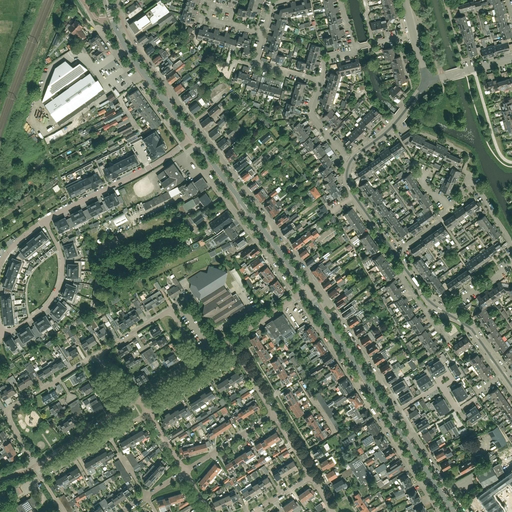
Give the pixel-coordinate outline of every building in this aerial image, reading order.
[(158,4),(146,13),(145,12),(135,20),(135,21),(129,25),(135,33),(140,29),(142,31),(158,20),(158,19),(165,14),(169,12),(166,7),(160,0),(157,3),(158,4)] [(313,11),(311,2),(307,3),(306,0),(304,0),(307,12),(313,11)] [(301,13),(299,5),(296,6),(295,1),(293,2),(296,15),(301,13)] [(473,9),(476,8),(474,3),(474,1),(465,4),(467,11),(473,9)] [(504,7),(502,1),(500,1),(500,2),(493,3),(493,4),(495,9),(504,7)] [(130,18),(142,9),(137,2),(125,11),(130,18)] [(257,8),(258,5),(249,3),(248,8),(260,12),(261,10),(257,8)] [(193,9),(194,6),(186,4),(184,9),(197,13),(198,10),(193,9)] [(467,11),(465,4),(458,5),(458,4),(456,5),(457,8),(459,7),(462,16),(465,16),(468,15),(467,11)] [(504,7),(495,9),(492,10),(494,16),(497,15),(503,13),(503,14),(506,13),(504,7)] [(239,8),(237,14),(249,17),(250,15),(246,14),(247,10),(239,8)] [(260,12),(248,8),(247,10),(246,14),(250,15),(254,16),(255,13),(260,14),(260,12)] [(290,16),(288,8),(281,9),(279,14),(275,13),(274,16),(287,19),(288,17),(290,16)] [(196,15),(197,13),(184,9),(183,15),(191,17),(192,14),(196,15)] [(336,16),(335,13),(340,12),(339,9),(326,12),(328,18),(336,16)] [(170,19),(173,17),(170,12),(157,22),(160,26),(170,19)] [(399,16),(398,13),(395,14),(395,12),(385,14),(386,19),(390,22),(393,18),(399,16)] [(505,19),(503,14),(503,13),(497,15),(494,16),(496,22),(505,19)] [(190,20),(191,17),(183,15),(181,20),(194,24),(194,21),(190,20)] [(285,25),(287,19),(274,16),(273,18),(278,19),(277,22),(285,25)] [(467,21),(465,16),(462,16),(456,18),(458,24),(467,21)] [(388,26),(390,22),(386,19),(381,21),(383,31),(385,30),(386,33),(389,32),(388,26)] [(507,25),(505,19),(496,22),(498,28),(500,27),(507,25)] [(80,29),(83,26),(76,20),(69,29),(75,34),(76,33),(81,40),(86,37),(84,34),(80,29)] [(339,27),(338,24),(342,23),(342,20),(329,23),(330,29),(339,27)] [(469,21),(467,21),(458,24),(459,30),(462,29),(468,27),(471,27),(469,21)] [(511,31),(509,24),(507,25),(500,27),(502,33),(511,31)] [(203,39),(206,26),(204,26),(203,30),(199,29),(197,37),(203,39)] [(282,36),(284,30),(271,26),(270,29),(275,30),(274,33),(282,36)] [(472,33),(471,27),(468,27),(462,29),(463,35),(472,33)] [(214,42),(217,30),(215,29),(214,33),(211,32),(208,41),(214,42)] [(341,38),(341,35),(345,34),(344,31),(332,34),(332,37),(333,40),(336,39),(341,38)] [(511,36),(511,35),(511,31),(502,33),(503,39),(507,38),(511,36)] [(157,44),(155,42),(160,39),(157,36),(154,38),(152,35),(148,38),(147,36),(148,35),(147,32),(137,39),(141,45),(145,42),(146,44),(149,42),(151,44),(145,49),(149,55),(155,50),(153,47),(157,44)] [(225,46),(228,33),(226,32),(225,37),(222,36),(219,44),(225,46)] [(230,47),(233,39),(229,38),(231,34),(228,33),(225,46),(230,47)] [(242,46),(246,33),(244,33),(242,37),(239,36),(237,44),(242,46)] [(249,44),(250,39),(247,38),(248,34),(246,33),(242,46),(244,47),(248,48),(249,44)] [(474,39),(472,33),(463,35),(465,41),(466,41),(473,39),(474,39)] [(95,45),(102,40),(98,34),(88,41),(91,45),(94,44),(95,45)] [(237,44),(239,36),(237,35),(235,40),(233,39),(230,47),(236,49),(237,44)] [(279,47),(280,41),(268,37),(267,40),(271,41),(270,44),(279,47)] [(332,37),(324,38),(325,45),(337,42),(336,39),(333,40),(332,37)] [(511,50),(511,43),(508,45),(507,38),(503,39),(500,40),(502,44),(504,51),(509,49),(510,51),(511,50)] [(474,42),(473,39),(466,41),(467,44),(469,50),(476,48),(474,42)] [(98,50),(105,44),(102,40),(95,45),(98,50)] [(489,56),(487,47),(485,41),(482,42),(483,47),(484,47),(484,48),(481,49),(482,53),(483,58),(489,56)] [(70,50),(76,46),(74,43),(70,45),(68,42),(66,43),(70,50)] [(319,50),(320,47),(317,46),(317,44),(314,43),(313,44),(310,43),(308,49),(310,50),(323,54),(324,51),(319,50)] [(95,60),(109,50),(105,44),(98,50),(99,50),(94,54),(92,55),(94,58),(95,60)] [(248,56),(251,45),(249,44),(248,48),(244,47),(242,55),(248,56)] [(504,51),(502,44),(493,46),(495,53),(498,53),(504,51)] [(493,46),(487,47),(489,56),(495,55),(495,53),(493,46)] [(482,53),(481,49),(480,47),(476,48),(469,50),(467,50),(469,57),(469,56),(470,58),(473,58),(472,55),(482,53)] [(156,65),(164,59),(169,55),(165,50),(164,51),(162,48),(157,52),(159,54),(152,59),(156,65)] [(276,54),(277,54),(277,52),(265,48),(264,51),(268,52),(267,55),(272,57),(275,58),(276,54)] [(283,62),(285,56),(277,54),(276,54),(275,58),(272,57),(271,59),(283,62)] [(316,61),(317,58),(309,55),(307,61),(320,65),(320,62),(316,61)] [(164,66),(160,69),(162,71),(161,72),(162,74),(163,74),(164,74),(170,69),(168,67),(173,63),(169,58),(162,63),(164,66)] [(73,67),(65,60),(55,68),(42,101),(59,125),(105,93),(103,90),(104,89),(103,89),(98,80),(96,81),(95,79),(90,73),(86,76),(84,73),(88,70),(80,63),(73,67)] [(307,63),(306,63),(298,61),(298,63),(297,67),(308,70),(309,68),(309,67),(306,66),(307,63)] [(319,67),(320,65),(307,61),(306,63),(307,63),(306,66),(309,67),(309,68),(314,69),(315,66),(319,67)] [(346,75),(344,65),(341,65),(341,63),(338,63),(339,70),(337,71),(336,74),(341,76),(346,75)] [(242,82),(245,73),(246,67),(243,66),(242,72),(239,71),(238,74),(235,73),(234,80),(242,82)] [(249,79),(250,74),(247,74),(249,67),(246,67),(245,73),(242,82),(247,83),(247,84),(249,79)] [(171,84),(180,77),(176,71),(167,78),(169,81),(168,82),(169,83),(170,83),(171,84)] [(498,86),(502,84),(501,81),(497,82),(497,79),(495,80),(493,72),(490,73),(495,91),(499,89),(498,86)] [(509,89),(504,72),(501,73),(503,80),(501,81),(502,84),(498,86),(499,89),(503,88),(504,91),(509,89)] [(251,89),(256,74),(253,73),(252,80),(249,79),(247,84),(247,83),(246,88),(251,89)] [(339,81),(341,76),(336,74),(331,73),(330,77),(327,76),(327,78),(339,81)] [(495,91),(490,73),(487,74),(489,81),(487,82),(487,81),(483,82),(484,87),(486,86),(487,90),(489,89),(490,92),(495,91)] [(186,83),(192,78),(189,74),(183,78),(186,83)] [(256,81),(258,75),(256,74),(251,89),(250,93),(255,94),(257,91),(259,82),(256,81)] [(402,86),(401,83),(409,81),(408,78),(405,78),(405,76),(395,79),(396,84),(400,88),(402,86)] [(263,93),(268,78),(265,77),(263,83),(260,82),(258,91),(263,93)] [(338,87),(339,81),(327,78),(326,80),(329,80),(328,84),(338,87)] [(274,96),(278,81),(276,80),(274,86),(271,85),(269,94),(274,96)] [(185,88),(183,85),(184,84),(182,82),(181,83),(174,88),(176,91),(176,92),(177,93),(178,93),(185,88)] [(200,85),(197,82),(189,88),(191,90),(182,97),(183,99),(183,100),(184,102),(185,102),(186,102),(192,98),(197,95),(193,90),(200,85)] [(305,87),(306,84),(297,82),(296,87),(307,90),(308,88),(305,87)] [(336,92),(338,87),(328,84),(327,88),(324,87),(324,89),(336,92)] [(403,91),(400,88),(396,84),(392,88),(399,95),(403,91)] [(399,95),(392,88),(388,91),(391,94),(389,96),(393,101),(398,97),(399,98),(401,96),(399,95)] [(131,100),(141,93),(138,89),(128,96),(131,100)] [(334,98),(336,92),(324,89),(323,91),(326,91),(325,95),(334,98)] [(302,98),(303,95),(294,92),(293,98),(304,101),(305,99),(302,98)] [(132,106),(144,97),(141,93),(131,100),(133,102),(131,104),(132,106)] [(333,103),(334,98),(325,95),(323,99),(321,98),(320,100),(333,103)] [(201,107),(206,103),(200,96),(195,100),(196,102),(189,107),(193,113),(201,107)] [(147,102),(144,97),(132,106),(131,107),(132,109),(136,106),(137,108),(147,102)] [(304,103),(304,101),(293,98),(291,103),(300,106),(301,103),(304,103)] [(511,104),(511,105),(511,103),(511,100),(511,99),(506,100),(507,101),(503,103),(504,105),(501,106),(503,111),(511,107),(511,104)] [(109,103),(112,109),(116,107),(120,104),(118,100),(113,103),(112,101),(109,103)] [(331,109),(333,103),(320,100),(320,102),(322,102),(321,106),(326,108),(326,107),(331,109)] [(140,112),(150,106),(147,102),(137,108),(139,110),(136,113),(137,114),(137,115),(140,112)] [(301,111),(295,109),(296,106),(287,103),(286,108),(295,111),(301,113),(301,111)] [(217,105),(208,112),(209,113),(208,113),(210,116),(201,123),(204,127),(203,128),(204,129),(205,129),(206,130),(215,122),(212,118),(221,110),(219,108),(217,105)] [(143,117),(153,110),(150,106),(140,112),(137,115),(138,117),(142,114),(143,117)] [(327,120),(335,113),(331,109),(326,107),(326,108),(325,111),(327,113),(325,116),(323,114),(320,116),(324,121),(326,119),(327,120)] [(382,115),(375,107),(370,111),(379,121),(381,119),(379,117),(382,115)] [(511,117),(511,114),(511,113),(511,107),(503,111),(504,115),(508,114),(509,118),(511,117)] [(301,113),(295,111),(286,108),(283,117),(289,119),(290,116),(293,117),(294,114),(300,116),(301,113)] [(113,110),(105,114),(107,118),(115,114),(113,110)] [(145,121),(156,114),(153,110),(143,117),(145,119),(142,120),(144,122),(145,121)] [(379,121),(370,111),(366,115),(373,123),(376,120),(378,122),(379,121)] [(331,124),(338,117),(335,113),(327,120),(331,124)] [(105,124),(118,118),(116,114),(115,114),(107,118),(103,120),(105,124)] [(149,125),(159,118),(156,114),(145,121),(144,122),(145,124),(148,123),(149,125)] [(504,125),(511,122),(511,117),(509,118),(508,114),(504,115),(505,119),(503,120),(504,125)] [(373,123),(366,115),(362,119),(371,128),(372,127),(370,125),(373,123)] [(228,120),(225,116),(217,123),(220,126),(228,120)] [(271,124),(263,117),(258,123),(263,127),(265,125),(268,128),(271,124)] [(335,128),(342,121),(338,117),(331,124),(335,128)] [(152,129),(162,122),(159,118),(149,125),(152,129)] [(127,119),(123,121),(115,125),(117,128),(129,121),(127,119)] [(371,128),(362,119),(358,123),(359,125),(360,125),(365,130),(368,128),(370,130),(371,128)] [(116,120),(107,125),(109,129),(118,124),(116,120)] [(297,124),(295,122),(290,125),(295,132),(303,127),(299,122),(297,124)] [(367,132),(365,130),(360,125),(359,125),(356,129),(364,138),(366,137),(364,135),(367,132)] [(114,133),(116,136),(119,135),(119,134),(128,130),(127,126),(114,133)] [(221,134),(218,130),(220,129),(218,126),(209,133),(214,140),(221,134)] [(298,137),(311,128),(309,126),(304,129),(303,127),(295,132),(298,137)] [(309,136),(307,133),(312,130),(311,128),(298,137),(301,141),(309,136)] [(364,138),(356,129),(351,133),(358,140),(361,138),(363,140),(364,138)] [(144,139),(152,152),(149,153),(153,159),(165,151),(162,146),(165,144),(161,138),(160,138),(156,131),(144,139)] [(408,133),(411,136),(411,138),(409,139),(408,141),(416,145),(420,136),(414,134),(415,133),(410,131),(408,133)] [(127,141),(131,139),(137,135),(135,132),(126,138),(127,141)] [(356,143),(358,140),(351,133),(347,137),(356,146),(358,145),(356,143)] [(305,147),(318,138),(317,136),(311,140),(310,137),(302,142),(305,147)] [(422,147),(424,141),(425,141),(426,139),(420,136),(416,145),(421,147),(422,147)] [(356,146),(347,137),(343,141),(350,148),(353,145),(355,147),(356,146)] [(226,140),(225,138),(217,144),(222,150),(224,148),(231,143),(228,139),(226,140)] [(262,146),(265,151),(275,142),(271,138),(262,146)] [(316,146),(314,144),(320,140),(318,138),(305,147),(308,152),(312,149),(316,146)] [(430,144),(425,141),(424,141),(422,147),(421,147),(420,149),(426,152),(430,144)] [(315,153),(328,144),(327,142),(321,146),(320,143),(316,146),(312,149),(315,153)] [(406,150),(400,142),(395,146),(402,156),(404,155),(402,152),(406,150)] [(326,153),(324,150),(330,146),(328,144),(315,153),(318,158),(326,153)] [(433,152),(436,146),(430,144),(426,152),(432,155),(433,153),(433,152)] [(438,155),(442,147),(437,144),(436,146),(433,152),(433,153),(438,155)] [(395,146),(390,149),(394,155),(395,157),(398,155),(400,158),(402,156),(395,146)] [(239,154),(233,147),(228,151),(229,152),(226,154),(225,154),(227,157),(227,158),(228,160),(229,160),(230,161),(239,154)] [(394,155),(390,149),(389,147),(384,151),(389,159),(394,155)] [(443,159),(447,151),(448,149),(442,147),(438,155),(444,158),(443,159)] [(390,161),(389,159),(384,151),(378,155),(380,157),(384,162),(385,164),(390,161)] [(450,153),(447,151),(443,159),(451,163),(455,156),(450,154),(450,153)] [(322,164),(335,154),(334,152),(329,156),(327,154),(319,159),(322,164)] [(139,163),(134,153),(128,156),(129,157),(133,166),(139,163)] [(240,160),(233,165),(237,171),(249,162),(245,157),(247,155),(245,153),(239,158),(240,160)] [(333,163),(332,160),(337,156),(335,154),(322,164),(325,168),(328,167),(333,163)] [(461,158),(461,159),(460,159),(461,159),(455,156),(451,163),(450,167),(453,168),(456,170),(459,163),(458,163),(460,161),(462,162),(463,159),(461,158)] [(129,157),(124,159),(128,168),(133,166),(129,157)] [(385,164),(384,162),(380,157),(375,160),(380,168),(383,171),(385,170),(383,166),(385,164)] [(124,159),(123,158),(119,160),(120,162),(119,162),(123,171),(128,168),(124,159)] [(380,168),(375,160),(370,164),(371,165),(370,165),(369,166),(374,172),(374,171),(375,171),(378,169),(380,173),(383,171),(380,168)] [(123,171),(119,162),(114,165),(118,173),(123,171)] [(184,178),(173,163),(165,169),(166,169),(157,175),(162,182),(167,190),(176,183),(177,184),(184,178)] [(114,177),(109,167),(105,169),(103,165),(99,167),(103,174),(105,173),(108,180),(114,177)] [(118,173),(114,165),(109,167),(114,177),(119,174),(118,173)] [(270,170),(267,166),(260,172),(263,176),(270,170)] [(374,172),(369,166),(363,170),(367,176),(374,172)] [(99,176),(102,175),(98,167),(94,169),(96,173),(93,175),(98,185),(103,183),(99,176)] [(331,171),(333,170),(332,167),(329,169),(328,167),(325,168),(320,172),(323,177),(331,171)] [(458,178),(461,172),(456,170),(453,168),(450,174),(458,178)] [(245,181),(255,173),(253,171),(251,169),(249,170),(241,176),(242,176),(241,177),(243,179),(244,179),(245,181)] [(367,176),(363,170),(358,174),(357,173),(355,174),(357,177),(359,175),(364,183),(367,181),(370,180),(367,176)] [(327,182),(337,175),(336,173),(333,175),(332,172),(324,178),(327,182)] [(407,184),(414,178),(411,173),(403,179),(407,184)] [(456,183),(458,178),(450,174),(447,179),(454,182),(456,183)] [(98,185),(93,175),(88,178),(92,186),(92,188),(98,185)] [(335,183),(333,181),(339,177),(337,175),(327,182),(324,184),(327,189),(335,183)] [(261,184),(258,179),(256,176),(252,179),(254,182),(249,185),(249,186),(249,187),(250,188),(251,189),(252,191),(259,186),(261,184)] [(209,186),(202,177),(194,183),(201,192),(209,186)] [(92,186),(88,178),(82,180),(87,189),(92,186)] [(416,185),(418,184),(414,178),(407,184),(410,189),(416,185)] [(454,182),(447,179),(445,178),(444,182),(441,181),(440,183),(443,184),(451,188),(454,182)] [(87,189),(82,180),(78,183),(77,183),(82,191),(87,189)] [(77,183),(78,183),(76,181),(71,183),(76,194),(82,191),(77,183)] [(371,186),(367,181),(364,183),(360,187),(363,192),(371,186)] [(183,185),(183,184),(168,191),(145,203),(148,209),(171,197),(171,196),(174,194),(174,196),(177,194),(177,193),(181,191),(183,195),(184,194),(186,193),(189,196),(190,195),(191,195),(197,191),(195,188),(197,186),(195,184),(193,185),(191,182),(188,184),(187,183),(183,185)] [(76,194),(71,183),(66,186),(71,197),(76,194)] [(331,193),(341,186),(339,184),(337,186),(335,183),(327,189),(331,193)] [(448,194),(451,188),(443,184),(440,190),(448,194)] [(419,190),(416,185),(410,189),(408,190),(412,195),(419,190)] [(315,186),(309,190),(316,199),(321,195),(315,186)] [(339,194),(342,192),(340,190),(342,188),(341,186),(331,193),(334,198),(335,197),(337,199),(340,196),(339,194)] [(374,191),(371,186),(363,192),(367,197),(369,195),(374,191)] [(127,193),(124,187),(119,190),(121,196),(127,193)] [(281,189),(279,187),(270,194),(272,197),(278,192),(281,189)] [(269,195),(263,188),(255,194),(257,196),(256,197),(259,200),(261,202),(269,195)] [(372,200),(380,195),(376,190),(374,191),(369,195),(372,200)] [(417,199),(423,195),(419,190),(412,195),(415,200),(417,199)] [(117,197),(115,192),(110,195),(114,205),(115,204),(119,202),(120,203),(123,201),(120,196),(117,197)] [(199,201),(201,200),(205,205),(211,200),(206,193),(199,198),(198,196),(193,199),(190,200),(193,206),(200,202),(199,201)] [(376,205),(377,204),(381,201),(382,201),(383,200),(381,197),(384,195),(382,193),(380,195),(372,200),(376,205)] [(421,204),(428,199),(425,193),(423,195),(417,199),(421,204)] [(114,205),(110,195),(104,198),(107,202),(104,204),(106,210),(107,211),(110,209),(110,208),(115,205),(115,204),(114,205)] [(277,205),(281,202),(280,200),(276,203),(273,197),(266,202),(268,204),(265,206),(266,207),(266,208),(267,210),(267,209),(269,211),(276,207),(275,206),(277,205)] [(427,207),(432,204),(428,199),(421,204),(424,209),(427,207)] [(474,212),(480,208),(474,200),(469,204),(474,212)] [(106,210),(104,204),(101,206),(98,201),(93,203),(98,213),(103,210),(103,211),(106,210)] [(377,212),(385,206),(382,201),(381,201),(377,204),(376,205),(374,207),(377,212)] [(314,202),(303,210),(305,213),(316,205),(314,202)] [(98,213),(93,203),(88,206),(90,211),(87,212),(90,218),(98,214),(98,213)] [(477,215),(474,212),(469,204),(464,207),(464,208),(468,213),(469,215),(472,213),(474,216),(477,215)] [(321,211),(317,213),(320,217),(328,212),(328,211),(326,208),(324,205),(319,208),(321,211)] [(468,213),(464,208),(464,207),(463,205),(458,209),(463,217),(468,213)] [(389,211),(388,211),(385,206),(377,212),(381,217),(383,216),(383,215),(389,211)] [(279,212),(276,207),(269,211),(270,213),(270,214),(272,216),(273,217),(279,212)] [(436,216),(435,214),(433,215),(427,207),(424,209),(422,211),(424,213),(424,214),(429,220),(434,216),(435,217),(436,216)] [(90,218),(87,212),(84,214),(82,209),(76,212),(81,222),(81,223),(87,220),(90,218)] [(348,219),(356,214),(352,209),(344,214),(348,219)] [(463,217),(458,209),(452,213),(454,215),(458,220),(463,217)] [(386,220),(394,215),(396,214),(395,211),(393,213),(390,210),(388,211),(389,211),(383,215),(383,216),(386,220)] [(216,233),(234,219),(227,211),(209,224),(216,233)] [(81,222),(76,212),(71,214),(73,219),(70,221),(73,226),(81,222)] [(124,213),(113,219),(117,226),(128,220),(124,213)] [(418,221),(421,225),(422,225),(429,220),(424,214),(424,213),(420,216),(418,214),(416,215),(418,217),(417,218),(416,219),(417,219),(417,220),(418,221)] [(196,224),(205,218),(204,218),(202,214),(193,220),(196,224)] [(289,216),(287,217),(285,214),(282,216),(275,222),(276,223),(277,224),(278,224),(279,226),(285,221),(286,223),(291,219),(289,216)] [(351,224),(359,219),(356,214),(348,219),(351,224)] [(398,220),(394,215),(386,220),(390,226),(391,225),(397,221),(398,220)] [(454,215),(449,218),(454,226),(459,222),(458,220),(454,215)] [(480,226),(488,221),(484,216),(477,221),(480,226)] [(187,217),(182,221),(186,228),(192,225),(187,217)] [(73,226),(70,221),(67,222),(65,218),(59,220),(64,230),(65,231),(73,226)] [(454,226),(449,218),(444,222),(449,229),(454,226)] [(355,229),(363,224),(359,219),(351,224),(355,229)] [(64,230),(59,220),(54,223),(59,232),(64,230)] [(398,222),(397,221),(391,225),(392,226),(397,232),(403,228),(402,228),(398,222)] [(413,224),(418,232),(423,229),(421,225),(418,221),(413,224)] [(486,230),(492,226),(488,221),(480,226),(477,228),(479,230),(482,228),(484,231),(486,230)] [(238,234),(234,229),(236,227),(233,222),(225,229),(226,230),(215,238),(219,243),(231,235),(233,238),(238,234)] [(290,234),(299,227),(300,228),(302,226),(299,222),(295,225),(283,234),(284,235),(286,236),(287,237),(288,235),(288,236),(290,235),(290,234)] [(283,234),(295,225),(293,223),(291,224),(290,224),(285,228),(285,227),(283,229),(282,230),(283,231),(283,233),(283,234)] [(359,234),(366,229),(363,224),(355,229),(359,234)] [(418,232),(413,224),(408,228),(410,231),(413,236),(418,232)] [(489,235),(497,229),(493,224),(492,226),(486,230),(489,235)] [(402,236),(410,231),(408,228),(406,226),(402,228),(403,228),(397,232),(400,238),(399,238),(400,240),(403,238),(402,236)] [(449,234),(443,226),(438,229),(445,239),(447,238),(445,236),(449,234)] [(134,228),(127,231),(129,236),(136,233),(134,228)] [(445,239),(438,229),(433,233),(438,241),(441,239),(443,241),(445,239)] [(496,238),(501,234),(497,229),(489,235),(493,240),(496,238)] [(302,245),(311,239),(312,240),(320,235),(316,230),(312,233),(310,231),(292,244),(296,249),(300,246),(301,247),(303,246),(302,245)] [(42,231),(37,234),(45,244),(49,240),(42,231)] [(438,241),(433,233),(428,237),(435,247),(436,246),(434,244),(438,241)] [(45,244),(37,234),(33,238),(40,247),(45,244)] [(364,244),(372,239),(368,234),(360,239),(364,244)] [(75,237),(69,240),(70,243),(64,245),(64,248),(64,249),(65,252),(77,248),(75,242),(76,242),(75,237)] [(248,242),(243,237),(236,242),(236,241),(233,243),(233,244),(233,245),(234,245),(235,247),(238,245),(240,248),(248,242)] [(428,247),(428,248),(432,245),(434,247),(435,247),(428,237),(423,240),(424,241),(428,247)] [(40,247),(33,238),(28,242),(36,251),(40,247)] [(502,246),(496,238),(493,240),(491,241),(493,245),(497,251),(503,247),(503,248),(505,247),(503,244),(502,246)] [(368,249),(375,244),(372,239),(364,244),(368,249)] [(308,251),(310,249),(308,247),(310,246),(311,247),(316,244),(313,240),(309,243),(305,245),(307,247),(299,253),(301,256),(301,257),(302,258),(303,259),(310,254),(308,251)] [(420,253),(428,247),(424,241),(416,247),(420,253)] [(36,251),(28,242),(24,245),(32,255),(36,251)] [(230,242),(220,246),(223,251),(232,247),(232,246),(230,243),(230,242)] [(371,255),(379,249),(375,244),(368,249),(371,255)] [(32,255),(24,245),(19,249),(21,251),(18,255),(24,259),(26,257),(27,258),(32,255)] [(486,250),(490,256),(497,251),(493,245),(486,250)] [(253,256),(260,252),(259,251),(260,251),(258,249),(256,246),(251,250),(249,247),(241,253),(245,259),(251,254),(253,256)] [(190,247),(186,248),(180,251),(182,256),(188,252),(191,251),(190,247)] [(423,256),(420,253),(416,247),(411,250),(410,249),(408,250),(412,256),(414,254),(417,260),(420,258),(423,256)] [(78,254),(77,248),(65,252),(65,254),(67,255),(67,258),(74,256),(74,259),(81,257),(79,253),(78,254)] [(491,257),(490,256),(486,250),(484,248),(479,251),(480,253),(485,261),(491,257)] [(322,256),(324,259),(329,255),(332,253),(331,251),(329,252),(329,251),(322,256)] [(485,261),(480,253),(475,257),(480,264),(485,261)] [(318,260),(316,258),(318,257),(317,254),(306,262),(309,267),(318,260)] [(22,261),(24,259),(18,255),(15,259),(13,258),(11,264),(22,268),(24,262),(22,261)] [(377,265),(384,260),(381,255),(373,260),(377,265)] [(480,264),(475,257),(470,260),(475,268),(480,264)] [(255,270),(264,264),(263,263),(264,262),(261,258),(260,259),(259,258),(250,264),(247,266),(252,273),(255,270)] [(416,268),(424,263),(420,258),(417,260),(413,263),(416,268)] [(475,268),(470,260),(468,258),(466,259),(468,262),(465,264),(470,272),(475,268)] [(380,270),(388,265),(384,260),(377,265),(380,270)] [(75,261),(75,264),(68,264),(68,267),(67,268),(67,271),(83,271),(83,261),(75,261)] [(316,276),(326,269),(328,267),(326,265),(324,266),(322,263),(318,265),(319,266),(312,271),(312,272),(313,274),(314,274),(316,276)] [(420,273),(427,268),(424,263),(416,268),(420,273)] [(20,273),(22,268),(11,264),(9,269),(18,272),(20,273)] [(384,275),(392,270),(388,265),(380,270),(384,275)] [(199,296),(201,299),(205,305),(203,315),(212,317),(217,324),(225,319),(224,317),(226,316),(227,319),(230,317),(228,315),(230,314),(231,315),(245,306),(237,293),(232,296),(228,289),(227,290),(224,285),(223,284),(223,283),(225,283),(227,271),(209,266),(207,273),(201,272),(189,279),(193,285),(191,286),(190,289),(193,293),(195,296),(197,297),(199,296)] [(262,278),(271,271),(271,270),(270,269),(269,269),(267,266),(259,272),(259,273),(257,271),(251,275),(253,278),(258,274),(262,278)] [(337,267),(333,270),(328,273),(330,276),(339,269),(337,267)] [(423,278),(433,271),(432,269),(429,270),(427,268),(420,273),(423,278)] [(16,277),(18,272),(9,269),(7,274),(16,278),(16,277)] [(319,281),(328,275),(325,271),(327,270),(326,269),(316,276),(317,278),(317,279),(318,281),(319,280),(319,281)] [(388,280),(395,275),(392,270),(384,275),(388,280)] [(472,278),(467,270),(462,274),(467,281),(472,278)] [(83,281),(83,271),(67,271),(67,273),(68,274),(68,277),(74,277),(74,281),(83,281)] [(275,276),(273,274),(273,273),(272,272),(271,272),(271,271),(262,278),(263,280),(263,281),(266,281),(267,282),(269,281),(275,276)] [(435,278),(436,277),(437,276),(433,271),(423,278),(427,283),(430,281),(435,278)] [(18,278),(16,277),(16,278),(7,274),(5,280),(16,284),(18,278)] [(467,281),(462,274),(457,277),(462,285),(467,281)] [(442,285),(441,284),(436,277),(435,278),(430,281),(436,289),(442,285)] [(462,285),(457,277),(452,281),(457,289),(462,285)] [(340,293),(338,291),(340,288),(339,287),(345,282),(343,279),(337,284),(338,286),(328,293),(330,296),(330,297),(331,298),(332,298),(332,299),(340,293)] [(14,289),(16,284),(5,280),(3,285),(5,286),(5,291),(11,292),(12,289),(14,289)] [(272,292),(273,291),(281,285),(281,284),(281,283),(280,282),(279,282),(277,280),(269,286),(271,288),(269,289),(272,292)] [(332,284),(335,282),(334,281),(333,282),(333,281),(331,283),(329,280),(322,285),(323,287),(324,289),(325,289),(332,284)] [(388,291),(396,286),(394,283),(396,282),(395,280),(385,287),(384,286),(381,288),(383,290),(386,288),(388,291)] [(457,289),(452,281),(447,284),(449,287),(452,292),(457,289)] [(507,292),(508,287),(503,287),(500,281),(497,283),(499,285),(497,287),(503,295),(507,292)] [(74,282),(73,286),(67,283),(66,286),(64,287),(63,289),(78,295),(82,285),(74,282)] [(441,293),(449,287),(447,284),(445,282),(441,284),(442,285),(436,289),(439,294),(438,295),(439,297),(442,295),(441,293)] [(172,298),(178,294),(178,295),(182,292),(177,285),(175,287),(174,286),(167,291),(172,298)] [(281,293),(285,290),(283,287),(283,286),(282,285),(281,285),(273,291),(278,297),(282,294),(281,293)] [(391,295),(401,289),(400,287),(397,289),(396,286),(388,291),(391,295)] [(503,295),(497,287),(494,289),(492,287),(490,288),(492,290),(498,298),(503,295)] [(336,299),(337,301),(335,303),(337,305),(336,306),(338,308),(339,308),(346,303),(349,300),(346,296),(353,291),(351,288),(348,290),(345,292),(336,299)] [(78,295),(63,289),(62,292),(63,293),(62,296),(68,298),(67,301),(75,304),(78,295)] [(394,300),(402,295),(400,292),(402,290),(401,289),(391,295),(394,300)] [(492,290),(489,292),(487,290),(486,291),(493,302),(498,298),(492,290)] [(13,292),(11,292),(5,291),(4,295),(1,296),(2,302),(12,300),(11,295),(12,295),(13,292)] [(159,302),(165,299),(159,291),(151,296),(152,298),(153,299),(157,305),(160,303),(159,302)] [(493,302),(486,291),(484,292),(486,294),(483,297),(489,305),(493,302)] [(151,296),(142,301),(144,303),(143,303),(144,304),(143,305),(144,308),(146,307),(146,308),(146,307),(148,309),(151,307),(151,308),(157,305),(153,299),(152,298),(151,296)] [(489,305),(483,297),(481,298),(479,296),(477,298),(480,303),(480,307),(484,308),(489,305)] [(397,307),(407,300),(406,298),(404,300),(402,297),(394,302),(397,307)] [(346,317),(347,319),(352,316),(357,313),(355,311),(358,308),(355,304),(356,303),(355,300),(344,307),(345,310),(341,313),(345,318),(346,317)] [(400,311),(408,306),(406,303),(408,301),(407,300),(397,307),(400,311)] [(72,307),(66,303),(64,305),(59,301),(57,303),(56,304),(54,306),(64,314),(63,314),(64,315),(69,310),(72,307)] [(64,314),(54,306),(52,308),(52,309),(50,311),(55,315),(53,318),(58,322),(61,319),(60,318),(63,314),(64,314)] [(403,315),(413,308),(412,307),(409,308),(408,306),(400,311),(403,315)] [(487,312),(484,308),(480,307),(479,312),(474,316),(475,318),(478,317),(479,318),(487,312)] [(406,319),(414,314),(412,311),(414,310),(413,308),(403,315),(406,319)] [(140,318),(134,309),(131,311),(132,314),(130,315),(134,322),(140,318)] [(357,313),(352,316),(354,318),(348,322),(350,324),(350,325),(350,326),(351,326),(352,327),(361,321),(358,316),(364,312),(362,309),(357,313)] [(125,315),(123,311),(122,311),(120,313),(124,319),(128,325),(134,322),(130,315),(129,313),(125,315)] [(480,325),(491,317),(487,312),(479,318),(481,322),(479,323),(480,325)] [(268,333),(286,321),(282,314),(266,325),(266,326),(264,328),(268,333)] [(374,314),(370,317),(372,320),(373,320),(376,324),(380,322),(374,314)] [(42,317),(40,318),(46,329),(52,325),(54,328),(57,326),(54,323),(52,319),(49,321),(46,315),(43,317),(42,317)] [(411,325),(420,318),(419,317),(417,318),(415,316),(405,322),(407,324),(409,323),(411,325)] [(486,328),(494,322),(491,317),(480,325),(481,326),(483,325),(486,328)] [(46,329),(40,318),(37,320),(37,321),(35,323),(38,328),(35,330),(39,335),(39,337),(43,334),(41,332),(46,329)] [(128,325),(124,319),(120,322),(118,318),(114,321),(118,328),(121,327),(123,329),(128,325)] [(412,331),(414,329),(421,324),(419,322),(422,320),(420,318),(411,325),(413,328),(410,329),(412,331)] [(282,333),(291,327),(286,321),(268,333),(269,335),(273,340),(278,336),(282,334),(282,333)] [(495,328),(497,327),(494,322),(486,328),(488,331),(485,332),(487,334),(495,328)] [(109,335),(107,332),(109,331),(103,323),(99,325),(102,330),(96,333),(99,337),(100,336),(102,339),(109,335)] [(417,334),(427,327),(425,325),(423,327),(421,324),(414,329),(417,334)] [(358,336),(367,330),(364,326),(363,325),(354,331),(356,333),(356,334),(357,336),(358,336)] [(39,335),(35,330),(32,332),(29,326),(26,328),(25,328),(23,329),(30,340),(35,336),(35,337),(39,335)] [(161,331),(158,326),(150,330),(154,336),(161,331)] [(306,337),(314,331),(313,329),(311,326),(311,327),(311,326),(305,330),(304,327),(299,330),(301,333),(302,332),(304,335),(301,337),(303,339),(304,338),(306,337)] [(279,344),(281,342),(286,339),(295,333),(291,327),(282,333),(282,334),(278,336),(280,338),(276,340),(279,344)] [(498,333),(495,328),(487,334),(489,337),(487,339),(488,340),(498,333)] [(30,340),(23,329),(20,331),(20,332),(18,333),(21,339),(18,341),(22,346),(25,344),(24,343),(30,340)] [(421,340),(430,333),(429,332),(427,333),(425,330),(418,336),(421,340)] [(309,342),(318,336),(317,336),(318,335),(316,333),(314,331),(306,337),(304,338),(303,339),(304,342),(307,340),(309,342)] [(370,331),(364,335),(365,337),(361,340),(364,346),(375,338),(370,331)] [(388,333),(376,341),(377,343),(389,335),(388,333)] [(424,344),(431,339),(429,336),(432,335),(430,333),(421,340),(424,344)] [(493,343),(502,337),(498,333),(488,340),(489,342),(491,340),(493,343)] [(76,334),(73,336),(76,341),(79,346),(81,344),(81,343),(77,337),(76,334)] [(261,340),(258,334),(250,339),(253,345),(261,340)] [(97,342),(93,336),(87,340),(91,346),(97,342)] [(160,347),(168,342),(164,336),(160,339),(159,338),(152,342),(154,346),(158,343),(160,347)] [(22,346),(18,341),(15,343),(12,337),(5,342),(7,345),(8,344),(9,345),(13,352),(18,348),(20,350),(23,348),(22,346)] [(472,345),(466,337),(462,340),(468,348),(472,345)] [(494,350),(505,342),(502,337),(493,343),(495,346),(493,348),(494,350)] [(427,348),(436,342),(435,340),(433,342),(431,339),(424,344),(427,348)] [(91,346),(87,340),(81,343),(81,344),(85,350),(91,346)] [(263,346),(261,343),(262,342),(261,340),(253,345),(257,350),(263,346)] [(324,345),(322,343),(323,342),(321,340),(320,340),(313,344),(315,347),(313,348),(315,350),(324,345)] [(468,348),(462,340),(458,343),(464,351),(468,348)] [(439,346),(437,347),(435,345),(438,343),(436,342),(427,348),(428,350),(426,352),(429,356),(441,348),(439,346)] [(500,353),(508,347),(505,342),(494,350),(495,351),(498,350),(500,353)] [(464,351),(458,343),(453,346),(455,348),(453,350),(457,355),(464,351)] [(371,355),(378,350),(380,349),(378,345),(377,346),(376,344),(367,350),(369,352),(369,353),(369,354),(370,354),(371,355)] [(79,353),(76,348),(77,348),(74,345),(72,346),(73,347),(66,351),(69,356),(71,355),(72,357),(79,353)] [(320,355),(327,350),(327,349),(325,346),(325,347),(324,345),(315,350),(317,353),(318,352),(320,355)] [(377,364),(386,358),(384,355),(382,356),(382,354),(392,348),(390,345),(379,352),(380,354),(373,359),(375,362),(376,364),(377,364)] [(56,351),(57,351),(60,356),(58,357),(59,358),(54,361),(55,363),(59,368),(68,363),(57,346),(54,348),(56,351)] [(129,351),(126,346),(118,350),(119,351),(122,356),(129,351)] [(268,351),(267,349),(265,350),(263,346),(257,350),(260,355),(268,351)] [(504,361),(511,354),(511,349),(511,348),(503,354),(505,357),(503,359),(504,361)] [(165,359),(169,366),(175,362),(176,363),(179,361),(176,356),(176,355),(173,350),(171,351),(173,354),(165,359)] [(272,358),(268,351),(260,355),(263,361),(267,359),(267,360),(272,358)] [(326,364),(333,359),(333,358),(333,357),(332,356),(331,356),(329,353),(325,357),(325,356),(320,359),(322,362),(324,361),(326,364)] [(438,358),(439,360),(435,363),(434,363),(440,373),(441,372),(441,373),(445,371),(444,370),(445,369),(441,363),(447,360),(443,353),(440,355),(441,356),(438,358)] [(472,365),(483,358),(482,356),(480,358),(477,354),(469,360),(472,365)] [(131,368),(140,362),(138,359),(135,361),(132,356),(125,361),(128,366),(129,366),(131,368)] [(299,362),(295,356),(290,359),(291,360),(294,365),(299,362)] [(275,368),(282,363),(281,361),(280,362),(278,358),(271,362),(275,368)] [(476,370),(484,364),(482,361),(484,359),(483,358),(472,365),(476,370)] [(59,368),(55,363),(54,361),(53,360),(51,361),(53,364),(50,367),(53,372),(59,368)] [(153,372),(156,370),(155,369),(159,366),(157,361),(149,365),(153,372)] [(28,365),(32,372),(35,370),(31,364),(29,362),(27,364),(28,365)] [(428,370),(429,371),(431,370),(435,376),(436,375),(437,376),(440,374),(440,373),(434,363),(435,363),(434,362),(429,365),(428,364),(425,366),(428,370)] [(275,368),(278,373),(284,369),(282,366),(283,365),(282,363),(275,368)] [(326,378),(341,368),(339,366),(340,366),(338,364),(337,364),(337,363),(330,368),(332,371),(329,373),(325,376),(326,378)] [(392,368),(393,371),(398,367),(395,364),(392,366),(391,364),(389,365),(388,363),(380,368),(381,371),(382,374),(383,373),(383,374),(392,368)] [(457,367),(455,363),(450,367),(456,376),(459,374),(461,377),(465,375),(459,366),(457,367)] [(479,375),(489,367),(488,365),(486,367),(484,364),(476,370),(479,375)] [(41,380),(47,376),(42,368),(41,365),(38,367),(39,369),(36,371),(41,380)] [(53,372),(50,367),(47,368),(46,365),(42,368),(47,376),(53,372)] [(312,376),(324,368),(322,366),(317,369),(315,367),(309,371),(312,376)] [(400,366),(398,367),(393,371),(394,372),(386,378),(388,380),(387,381),(388,383),(389,383),(399,377),(397,374),(399,373),(398,371),(402,368),(400,366)] [(149,378),(146,374),(149,372),(146,367),(141,370),(143,373),(135,378),(139,384),(149,378)] [(482,379),(491,373),(488,370),(491,369),(489,367),(479,375),(482,379)] [(337,378),(344,374),(343,373),(343,372),(342,370),(341,368),(326,378),(327,380),(331,377),(334,381),(337,378)] [(289,374),(288,372),(287,373),(284,369),(278,373),(281,379),(289,374)] [(428,370),(425,372),(426,374),(421,377),(427,387),(428,386),(428,387),(432,385),(431,384),(432,383),(429,377),(431,376),(429,371),(428,370)] [(33,382),(27,372),(24,375),(23,374),(21,375),(27,386),(33,382)] [(73,378),(77,384),(86,378),(83,372),(73,378)] [(237,383),(244,379),(242,374),(240,376),(238,372),(232,375),(236,381),(237,383)] [(291,380),(289,377),(290,377),(289,374),(281,379),(285,384),(291,380)] [(21,389),(27,386),(21,375),(18,377),(20,381),(17,382),(21,389)] [(236,381),(232,375),(227,379),(231,384),(236,381)] [(415,378),(412,380),(416,385),(418,384),(422,390),(423,389),(424,390),(427,388),(427,387),(421,377),(417,380),(415,378)] [(339,390),(350,383),(348,379),(347,380),(346,378),(338,383),(339,385),(337,386),(339,390)] [(231,390),(229,387),(228,386),(231,384),(227,379),(222,382),(226,388),(228,391),(231,390)] [(395,391),(396,392),(402,389),(404,391),(409,388),(404,380),(392,387),(393,388),(392,388),(395,392),(395,391)] [(454,396),(455,395),(455,396),(465,390),(462,385),(464,384),(462,381),(456,384),(458,387),(452,391),(453,392),(452,392),(454,396)] [(226,388),(222,382),(217,385),(221,391),(224,389),(224,390),(226,388)] [(93,389),(89,383),(83,387),(80,389),(81,392),(84,390),(87,393),(93,389)] [(339,400),(345,397),(343,395),(353,388),(351,387),(352,386),(350,383),(339,390),(342,394),(333,400),(335,403),(339,400)] [(16,393),(12,386),(8,388),(6,384),(4,386),(10,396),(16,393)] [(10,396),(4,386),(3,385),(0,387),(0,398),(3,397),(4,400),(10,396)] [(295,395),(293,393),(292,394),(290,390),(289,388),(284,390),(286,393),(284,394),(287,400),(295,395)] [(404,391),(405,394),(399,398),(400,399),(399,399),(401,403),(402,402),(403,403),(414,396),(409,388),(404,391)] [(492,398),(501,393),(497,388),(489,394),(492,398)] [(216,397),(214,395),(211,389),(205,392),(210,399),(210,400),(216,397)] [(58,396),(54,390),(49,394),(49,393),(42,397),(45,403),(54,398),(54,399),(58,396)] [(467,395),(465,390),(455,396),(455,397),(457,400),(458,401),(464,397),(466,400),(471,397),(469,394),(467,395)] [(210,399),(205,392),(200,396),(204,401),(207,400),(207,401),(210,399)] [(359,397),(358,395),(358,394),(357,393),(356,392),(349,397),(347,398),(349,401),(350,400),(352,402),(359,397)] [(495,403),(503,397),(501,393),(492,398),(495,403)] [(97,399),(95,394),(83,401),(86,406),(89,403),(90,406),(93,412),(95,410),(96,411),(104,407),(100,400),(98,401),(97,399)] [(297,401),(295,398),(296,397),(295,395),(287,400),(291,405),(297,401)] [(205,404),(204,401),(200,396),(195,399),(200,407),(205,404)] [(363,403),(362,402),(363,401),(362,400),(361,400),(359,397),(352,402),(353,405),(354,404),(356,407),(363,403)] [(498,407),(506,401),(503,397),(495,403),(498,407)] [(193,411),(200,407),(195,399),(190,402),(192,405),(190,406),(193,411)] [(446,404),(446,403),(447,403),(445,399),(444,400),(443,399),(437,403),(435,400),(430,403),(432,406),(435,411),(437,410),(446,404)] [(259,408),(256,402),(253,404),(251,401),(248,402),(254,411),(259,408)] [(301,406),(300,404),(299,405),(297,401),(291,405),(294,411),(301,406)] [(501,411),(509,405),(506,401),(498,407),(501,411)] [(53,414),(63,408),(59,402),(49,408),(53,414)] [(254,411),(248,402),(246,404),(248,407),(245,409),(249,414),(254,411)] [(449,409),(449,408),(449,407),(447,404),(446,404),(437,410),(440,414),(438,416),(440,419),(445,415),(443,413),(449,409)] [(504,415),(511,409),(511,408),(509,405),(501,411),(504,415)] [(185,409),(184,406),(178,409),(182,415),(183,416),(184,419),(192,414),(188,407),(185,409)] [(304,413),(302,409),(303,409),(301,406),(294,411),(297,416),(304,413)] [(420,415),(414,406),(410,408),(413,412),(409,414),(413,420),(420,415)] [(475,406),(474,407),(473,406),(470,408),(470,409),(478,420),(485,415),(482,410),(479,412),(475,406)] [(80,413),(77,407),(74,409),(72,411),(74,415),(75,416),(78,414),(80,413)] [(238,409),(237,408),(235,410),(236,411),(233,413),(238,421),(244,418),(238,409)] [(249,414),(245,409),(242,411),(240,408),(238,409),(244,418),(249,414)] [(178,409),(173,413),(177,418),(180,417),(183,416),(182,415),(178,409)] [(470,409),(470,410),(469,409),(466,411),(466,412),(465,413),(469,419),(467,420),(470,426),(478,420),(470,409)] [(367,413),(366,410),(359,414),(356,410),(354,411),(351,413),(349,415),(350,417),(352,417),(353,418),(356,416),(361,423),(365,420),(372,416),(369,411),(367,413)] [(177,418),(173,413),(170,414),(169,413),(167,414),(173,422),(174,425),(176,423),(175,421),(178,419),(177,418)] [(313,417),(311,414),(311,413),(307,415),(308,416),(305,418),(308,423),(321,415),(318,417),(316,418),(314,416),(313,417)] [(168,427),(167,425),(170,423),(171,426),(174,425),(173,422),(167,414),(165,416),(166,417),(163,419),(165,422),(162,423),(165,429),(168,427)] [(420,418),(422,420),(416,424),(417,425),(416,426),(418,429),(419,429),(420,430),(429,424),(425,418),(428,417),(426,414),(422,416),(420,418)] [(76,424),(74,422),(77,420),(78,420),(75,416),(74,415),(71,417),(71,418),(66,422),(69,428),(76,424)] [(320,424),(318,420),(319,419),(322,417),(321,415),(308,423),(312,429),(318,425),(320,424)] [(232,425),(229,419),(226,421),(223,417),(221,419),(227,428),(232,425)] [(69,428),(66,422),(64,419),(62,420),(63,423),(60,424),(60,425),(57,427),(59,430),(62,428),(64,431),(67,429),(69,428)] [(227,428),(221,419),(219,421),(220,423),(218,425),(222,432),(227,428)] [(443,433),(455,426),(451,419),(439,427),(443,433)] [(366,432),(377,425),(375,423),(375,422),(375,421),(374,420),(373,420),(366,424),(368,427),(365,430),(366,432)] [(222,432),(218,425),(217,423),(211,427),(213,429),(217,435),(222,432)] [(351,441),(353,440),(354,440),(352,437),(356,435),(355,434),(361,430),(360,429),(365,426),(363,424),(359,427),(353,430),(347,434),(349,438),(351,441)] [(323,430),(321,428),(320,428),(318,425),(312,429),(315,434),(323,430)] [(373,435),(380,430),(380,429),(379,427),(378,427),(377,425),(366,432),(368,434),(371,432),(373,435)] [(217,435),(213,429),(211,427),(211,426),(209,427),(211,431),(208,433),(211,438),(217,435)] [(329,429),(328,426),(325,428),(323,430),(315,434),(318,440),(326,435),(326,436),(328,435),(326,431),(329,429)] [(507,443),(497,426),(488,432),(498,448),(507,443)] [(431,436),(435,434),(433,429),(429,431),(428,431),(422,434),(426,441),(432,438),(431,436)] [(150,436),(147,432),(144,433),(142,430),(137,433),(141,440),(142,441),(144,440),(144,439),(146,437),(147,438),(150,436)] [(280,438),(276,432),(271,435),(275,442),(280,438)] [(141,440),(137,433),(132,436),(135,442),(139,440),(139,441),(141,440)] [(275,442),(271,435),(266,439),(270,445),(275,442)] [(377,444),(381,442),(386,438),(384,435),(383,436),(383,435),(381,436),(381,435),(374,439),(376,442),(377,444)] [(135,442),(132,436),(126,439),(130,446),(132,448),(134,447),(132,444),(135,442)] [(481,454),(477,441),(480,440),(479,436),(471,438),(476,456),(481,454)] [(374,441),(372,438),(363,443),(365,446),(374,441)] [(382,453),(383,453),(381,449),(387,445),(387,444),(388,443),(387,442),(388,441),(386,438),(381,442),(377,444),(379,448),(377,449),(378,450),(375,452),(377,454),(375,456),(376,457),(379,455),(381,454),(382,453)] [(130,446),(126,439),(121,442),(123,446),(121,447),(122,450),(124,448),(124,449),(128,447),(130,446)] [(208,449),(206,441),(202,442),(201,439),(199,439),(200,444),(202,451),(208,449)] [(265,448),(270,445),(266,439),(261,442),(265,448)] [(432,451),(441,446),(445,443),(444,441),(441,442),(440,439),(429,445),(432,451)] [(7,451),(13,448),(10,442),(8,443),(6,441),(1,444),(2,447),(3,450),(1,451),(1,452),(2,454),(5,453),(7,451)] [(265,449),(265,448),(261,442),(255,445),(261,454),(266,451),(265,449)] [(190,454),(187,444),(183,445),(183,447),(179,448),(181,453),(183,453),(184,456),(190,454)] [(196,452),(194,446),(191,447),(190,444),(187,444),(190,454),(196,452)] [(328,451),(323,445),(319,447),(320,448),(313,452),(317,458),(322,455),(323,456),(326,454),(325,453),(328,451)] [(391,460),(397,457),(391,447),(383,453),(382,453),(381,454),(379,455),(381,457),(385,455),(387,458),(389,457),(391,460)] [(445,449),(444,447),(439,450),(438,450),(439,451),(439,452),(435,455),(436,456),(435,456),(436,458),(437,458),(438,460),(446,456),(447,458),(450,457),(450,456),(453,454),(450,450),(445,453),(443,450),(445,449)] [(16,458),(14,455),(17,453),(13,448),(7,451),(5,453),(2,454),(0,455),(0,459),(4,457),(6,455),(10,461),(16,458)] [(255,454),(251,448),(246,451),(250,458),(252,461),(254,459),(252,456),(255,454)] [(495,454),(493,450),(489,452),(484,457),(487,460),(491,456),(495,454)] [(112,456),(114,455),(112,451),(108,454),(106,451),(101,455),(106,464),(108,463),(107,461),(113,458),(112,456)] [(250,458),(246,451),(241,455),(245,461),(250,458)] [(104,466),(106,464),(101,455),(95,458),(99,464),(102,463),(104,466)] [(245,461),(241,455),(235,458),(239,464),(245,461)] [(348,464),(352,470),(363,463),(361,460),(364,458),(362,455),(354,460),(348,464)] [(489,459),(492,464),(497,461),(494,456),(489,459)] [(451,466),(449,463),(452,461),(450,457),(447,458),(448,460),(440,465),(443,470),(451,466)] [(96,466),(99,464),(95,458),(90,461),(94,468),(96,466)] [(234,468),(239,464),(235,458),(230,461),(234,468)] [(335,463),(332,459),(330,461),(329,458),(320,463),(323,469),(327,466),(328,468),(335,463)] [(166,467),(163,465),(165,463),(162,460),(156,467),(161,472),(166,467)] [(229,471),(234,468),(230,461),(230,460),(227,462),(228,463),(225,465),(229,471)] [(298,467),(293,460),(288,463),(293,470),(298,467)] [(391,475),(404,467),(399,460),(380,472),(382,475),(387,472),(389,475),(390,475),(390,476),(391,475)] [(94,468),(90,461),(85,464),(88,470),(91,468),(93,473),(96,471),(94,468)] [(469,468),(474,465),(471,461),(466,464),(466,463),(458,467),(462,474),(470,469),(469,468)] [(221,468),(215,463),(211,468),(217,473),(221,468)] [(293,470),(288,463),(283,466),(288,474),(293,470)] [(372,477),(363,463),(352,470),(361,484),(372,477)] [(491,467),(478,474),(479,476),(479,477),(479,478),(478,480),(480,482),(482,483),(482,482),(484,485),(485,484),(496,478),(497,478),(505,474),(501,465),(500,463),(494,466),(492,468),(491,467)] [(161,472),(156,467),(153,464),(149,469),(157,476),(161,472)] [(348,469),(341,473),(342,476),(352,470),(348,464),(345,465),(348,469)] [(288,474),(283,466),(278,470),(283,477),(288,474)] [(79,477),(82,475),(78,468),(72,471),(77,479),(79,477)] [(217,473),(211,468),(207,473),(213,478),(217,473)] [(153,481),(157,476),(149,469),(147,471),(145,474),(147,475),(153,481)] [(337,475),(335,473),(337,471),(336,469),(333,470),(327,474),(330,479),(337,475)] [(283,477),(278,470),(273,473),(277,480),(283,477)] [(353,473),(352,470),(342,476),(344,478),(353,473)] [(486,489),(476,497),(478,500),(480,502),(482,505),(484,508),(486,511),(501,511),(504,510),(502,507),(500,504),(498,501),(496,499),(494,496),(492,494),(498,489),(499,491),(503,488),(502,487),(508,482),(509,485),(511,488),(511,470),(506,475),(505,474),(497,478),(496,478),(485,484),(484,485),(486,489)] [(77,479),(72,471),(67,474),(70,480),(71,482),(77,479)] [(213,478),(207,473),(203,477),(209,482),(213,478)] [(72,483),(71,482),(70,480),(67,474),(62,477),(66,484),(65,484),(67,486),(72,483)] [(409,479),(409,477),(408,474),(407,475),(407,474),(400,478),(401,481),(398,482),(400,485),(401,484),(409,480),(409,479)] [(149,486),(153,481),(147,475),(145,478),(146,478),(144,481),(149,486)] [(272,483),(268,476),(263,479),(267,487),(272,483)] [(61,488),(60,486),(63,485),(65,489),(67,488),(67,486),(65,484),(66,484),(62,477),(56,481),(58,483),(54,485),(57,490),(61,488)] [(205,487),(209,482),(203,477),(199,482),(201,484),(200,486),(204,490),(206,488),(205,487)] [(267,487),(263,479),(257,483),(262,490),(267,487)] [(349,487),(346,482),(344,483),(342,479),(340,481),(340,480),(333,485),(336,490),(343,486),(345,489),(349,487)] [(384,484),(380,487),(382,489),(393,482),(391,480),(389,481),(384,484)] [(401,484),(404,489),(412,485),(411,483),(411,482),(411,480),(410,480),(409,480),(401,484)] [(102,490),(105,488),(102,483),(93,488),(97,493),(99,492),(98,490),(101,489),(102,490)] [(132,493),(130,490),(133,488),(130,483),(126,486),(127,487),(125,489),(124,488),(122,490),(127,496),(132,493)] [(262,490),(257,483),(252,486),(257,493),(262,490)] [(257,493),(252,486),(247,489),(252,496),(257,493)] [(122,500),(127,496),(122,490),(120,487),(117,489),(120,493),(117,494),(122,500)] [(315,493),(312,489),(310,490),(309,488),(303,492),(308,498),(315,493)] [(252,496),(247,489),(242,492),(247,500),(252,496)] [(419,494),(417,491),(416,492),(415,489),(407,494),(408,496),(409,496),(411,499),(419,494)] [(230,494),(233,502),(234,504),(234,503),(237,502),(236,500),(239,499),(235,491),(230,494)] [(308,498),(303,492),(298,495),(303,502),(308,498)] [(365,500),(364,499),(364,498),(362,499),(360,496),(361,496),(358,492),(354,495),(357,498),(354,500),(358,505),(363,501),(365,500)] [(117,504),(110,495),(109,493),(107,495),(110,499),(107,501),(111,507),(117,504)] [(122,500),(117,494),(115,496),(113,493),(110,495),(117,504),(122,500)] [(184,500),(182,493),(176,495),(178,501),(184,500)] [(19,511),(25,511),(38,504),(39,504),(36,498),(34,494),(28,498),(21,502),(15,506),(19,511)] [(233,502),(230,494),(224,497),(228,504),(233,502)] [(421,500),(419,498),(420,497),(419,494),(411,499),(410,499),(413,504),(421,500)] [(179,505),(178,501),(176,495),(170,497),(172,503),(175,502),(176,506),(179,505)] [(170,497),(164,498),(166,505),(167,509),(170,508),(168,504),(172,503),(170,497)] [(228,504),(224,497),(219,499),(222,507),(228,504)] [(166,505),(164,498),(158,500),(159,507),(166,505)] [(222,507),(219,499),(213,502),(217,509),(222,507)] [(298,505),(297,504),(294,499),(288,503),(293,509),(295,511),(294,511),(296,511),(298,511),(295,508),(298,505)] [(93,506),(95,509),(97,511),(104,511),(105,511),(101,506),(104,504),(101,500),(93,506)] [(366,506),(363,501),(358,505),(361,510),(366,506)] [(293,509),(288,503),(283,507),(286,511),(288,511),(290,511),(291,511),(294,511),(295,511),(293,509)]
